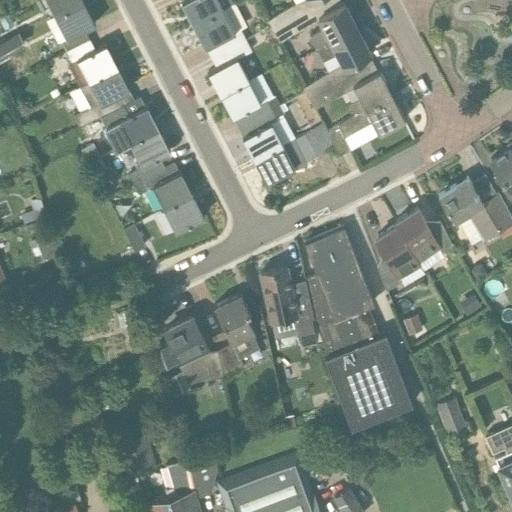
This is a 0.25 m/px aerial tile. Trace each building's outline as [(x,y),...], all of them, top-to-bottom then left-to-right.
[(82,2),(80,0),(45,0),(54,16),(82,2)] [(218,0),(181,0),(194,24),(224,10),(218,0)] [(339,0),(328,0),(313,8),(319,20),(323,28),(308,36),(316,51),(357,29),(344,3),(342,5),(339,0)] [(309,0),(313,8),(328,0),(309,0)] [(93,24),(82,2),(54,16),(66,39),(60,42),(65,52),(89,39),(84,30),(93,24)] [(275,29),(299,16),(293,5),(269,17),(275,29)] [(211,57),(246,40),(241,29),(236,32),(224,10),(194,24),(211,57)] [(305,28),(299,16),(275,29),(280,40),(305,28)] [(337,53),(343,65),(348,75),(372,63),(367,54),(370,53),(357,29),(316,51),(322,61),(337,53)] [(18,32),(0,42),(0,58),(25,45),(18,32)] [(70,62),(77,58),(89,82),(116,68),(104,44),(94,49),(89,39),(65,52),(70,62)] [(252,50),(246,40),(211,57),(217,67),(210,71),(221,94),(249,79),(238,57),(252,50)] [(348,103),(354,114),(355,115),(392,95),(379,70),(376,71),(372,63),(348,75),(354,87),(360,97),(348,103)] [(89,82),(80,86),(85,97),(95,93),(100,103),(91,108),(89,105),(73,113),(79,125),(100,116),(133,99),(128,89),(127,90),(116,68),(89,82)] [(304,85),(309,96),(331,84),(326,74),(304,85)] [(221,94),(238,126),(271,110),(267,100),(261,104),(249,79),(221,94)] [(338,96),(331,84),(309,96),(315,108),(338,96)] [(405,119),(392,95),(355,115),(338,124),(344,136),(371,121),(378,134),(405,119)] [(130,142),(157,129),(140,96),(133,99),(100,116),(105,126),(104,127),(116,149),(130,142)] [(255,159),(283,145),(271,122),(277,119),(276,117),(271,110),(238,126),(255,159)] [(334,145),(326,131),(322,124),(304,134),(315,155),(334,145)] [(344,136),(338,124),(326,131),(334,145),(339,155),(350,148),(344,136)] [(168,151),(157,129),(130,142),(141,164),(136,166),(141,177),(165,165),(160,156),(168,151)] [(283,145),(255,159),(267,182),(305,162),(294,140),(283,145)] [(91,143),(81,148),(89,163),(99,158),(91,143)] [(511,150),(511,152),(509,148),(490,159),(511,195),(511,150)] [(174,161),(165,165),(141,177),(146,187),(152,184),(164,208),(191,194),(174,161)] [(455,219),(459,217),(468,212),(482,235),(497,226),(511,216),(498,193),(483,202),(467,177),(438,194),(448,210),(449,209),(455,219)] [(191,194),(164,208),(175,230),(202,217),(191,194)] [(22,222),(45,214),(40,197),(30,200),(32,210),(20,214),(22,222)] [(394,221),(396,224),(397,224),(417,257),(438,244),(440,249),(452,242),(439,221),(429,227),(417,207),(394,221)] [(494,227),(500,238),(511,230),(511,226),(507,219),(497,226),(494,227)] [(134,250),(145,245),(134,223),(123,228),(134,250)] [(419,260),(417,257),(397,224),(396,224),(375,237),(387,257),(376,263),(385,286),(401,277),(398,273),(419,260)] [(373,302),(343,225),(304,241),(317,274),(305,279),(313,317),(315,323),(368,304),(373,302)] [(38,263),(59,254),(50,232),(28,241),(38,263)] [(84,270),(79,255),(67,259),(73,274),(84,270)] [(467,268),(474,279),(484,273),(478,262),(467,268)] [(57,278),(58,276),(58,273),(57,271),(55,269),(53,267),(50,266),(48,266),(45,267),(43,269),(42,271),(41,274),(41,276),(42,279),(43,281),(46,282),(48,283),(51,283),(53,282),(56,281),(57,278)] [(300,344),(315,341),(309,310),(296,312),(289,282),(285,266),(260,271),(275,335),(297,331),(300,344)] [(0,301),(9,297),(0,275),(0,301)] [(231,341),(243,335),(254,330),(245,312),(249,310),(241,292),(213,306),(231,341)] [(321,339),(324,347),(321,348),(329,370),(326,371),(335,393),(333,394),(344,424),(350,422),(351,426),(412,402),(410,395),(409,395),(404,383),(405,383),(396,359),(395,359),(385,332),(377,335),(373,325),(375,324),(368,304),(315,323),(321,339)] [(409,333),(422,329),(416,314),(403,319),(409,333)] [(165,329),(170,340),(159,345),(168,362),(181,356),(188,372),(208,362),(211,378),(224,376),(223,374),(221,367),(217,349),(205,351),(204,346),(207,345),(192,316),(165,329)] [(221,367),(223,374),(243,364),(231,342),(217,349),(221,367)] [(448,430),(464,424),(453,398),(438,404),(438,405),(434,407),(443,430),(447,428),(448,430)] [(294,426),(292,414),(284,415),(287,427),(294,426)] [(227,438),(223,422),(211,424),(215,440),(227,438)] [(511,422),(484,434),(492,451),(504,446),(506,451),(494,456),(511,497),(511,422)] [(217,458),(228,453),(224,445),(213,450),(217,458)] [(197,495),(210,491),(216,468),(209,446),(186,452),(197,495)] [(320,511),(298,450),(216,479),(227,511),(320,511)] [(134,511),(199,511),(192,488),(184,459),(165,464),(175,494),(147,503),(134,511)] [(149,493),(142,471),(141,468),(125,474),(117,476),(125,500),(149,493)] [(48,511),(78,511),(75,501),(80,499),(72,476),(40,486),(48,511)] [(343,511),(362,511),(348,488),(334,496),(343,511)]
